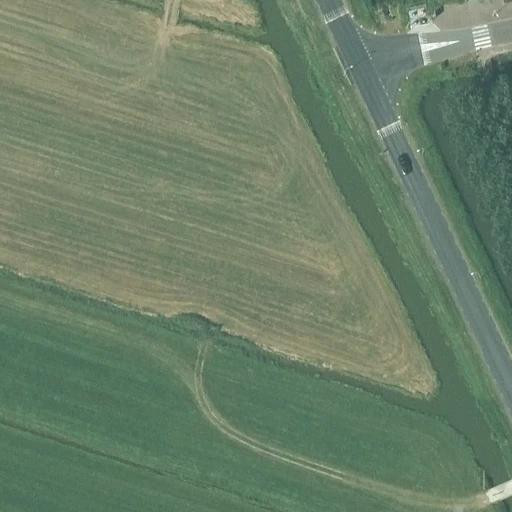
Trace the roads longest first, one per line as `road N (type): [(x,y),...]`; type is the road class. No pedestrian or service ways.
road 1 (secondary): [(511,391),(365,73)]
road 2 (residential): [(365,73),(420,50),(511,31)]
